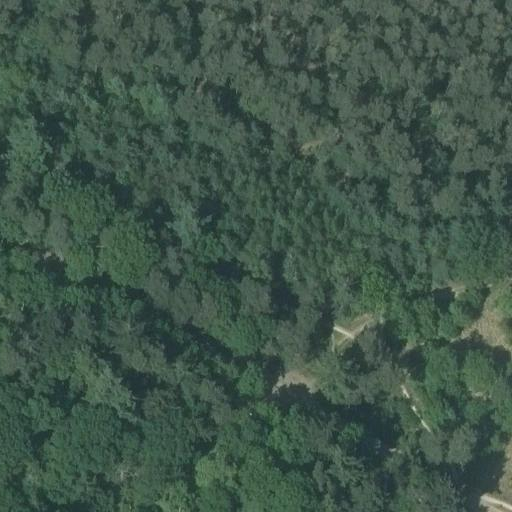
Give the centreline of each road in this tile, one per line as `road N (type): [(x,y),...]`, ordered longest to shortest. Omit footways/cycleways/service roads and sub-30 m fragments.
road 1 (track): [(0,242),(277,395)]
road 2 (track): [(277,395),(488,511)]
